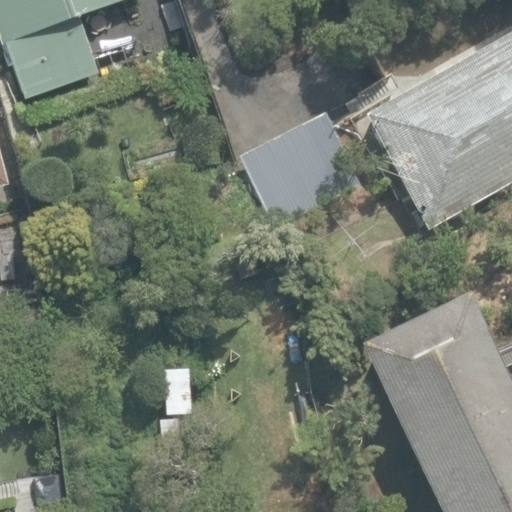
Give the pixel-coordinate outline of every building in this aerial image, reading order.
[(8,47),(27,103),(100,77),(80,20),(135,0),(0,0),(0,43),(2,49),(8,47)] [(511,34),(362,121),(427,235),(511,185),(511,34)] [(234,157),(252,195),(325,160),(307,122),(234,157)] [(0,190),(10,188),(0,147),(0,190)] [(356,349),(434,511),(511,511),(511,395),(465,297),(356,349)] [(0,341),(0,347),(47,344),(45,310),(0,313),(0,341)] [(165,420),(193,418),(188,369),(161,371),(165,420)]
